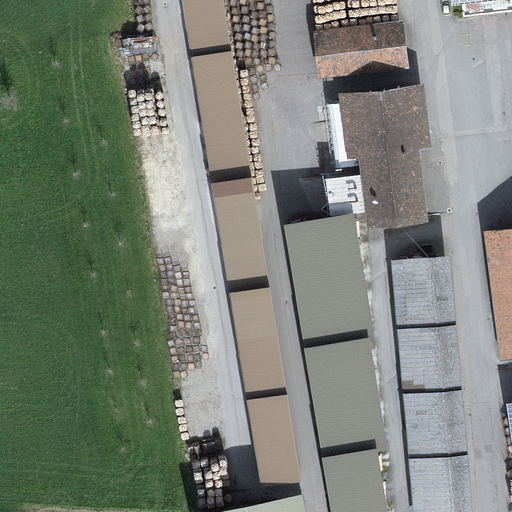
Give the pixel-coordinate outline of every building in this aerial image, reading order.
[(218,0),(190,0),(177,2),(256,488),(296,482),(218,0)] [(511,0),(445,0),(446,13),(511,8),(511,0)] [(392,30),(313,38),(317,85),(397,78),(392,30)] [(415,95),(346,103),(361,233),(418,226),(409,150),(422,149),(415,95)] [(381,511),(332,227),(280,236),(327,511),(381,511)] [(511,235),(483,239),(499,367),(511,364),(511,235)] [(463,511),(441,264),(387,269),(409,511),(463,511)]
